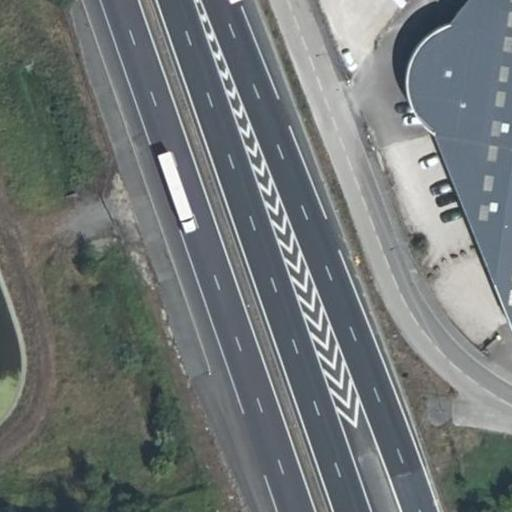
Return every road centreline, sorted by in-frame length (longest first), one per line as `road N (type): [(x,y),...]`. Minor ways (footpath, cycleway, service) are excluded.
road 1 (motorway): [(419,511),(206,0)]
road 2 (motorway): [(119,0),(296,511)]
road 3 (motorway): [(351,511),(191,0)]
road 4 (residential): [(511,408),(475,393),(430,347),(287,0)]
